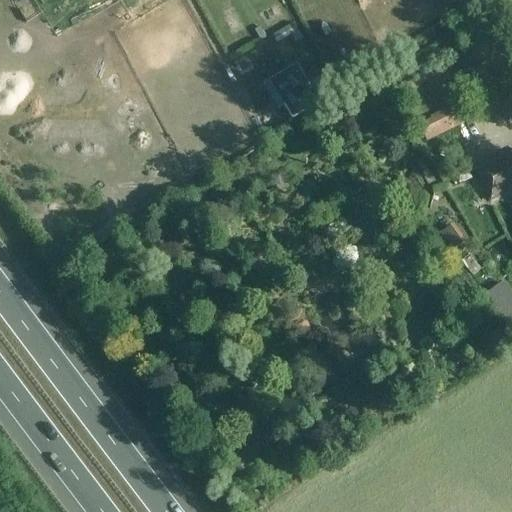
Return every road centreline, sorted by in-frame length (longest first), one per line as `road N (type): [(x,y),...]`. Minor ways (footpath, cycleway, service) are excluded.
road 1 (motorway): [(161,511),(0,297)]
road 2 (motorway): [(0,388),(96,511)]
